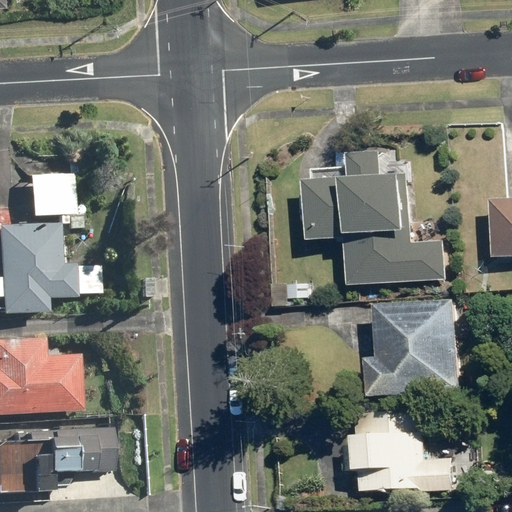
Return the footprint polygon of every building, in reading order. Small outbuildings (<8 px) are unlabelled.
[(344,187),(307,189),(310,246),(347,244),(350,291),(451,286),(449,244),(416,246),(411,157),(343,161),(344,187)] [(27,219),(56,219),(56,226),(66,226),(67,234),(86,234),(85,204),(73,204),(72,176),(26,177),(27,219)] [(511,204),(495,204),(496,267),(511,267),(511,204)] [(56,240),(56,229),(0,228),(0,321),(41,321),(41,303),(72,302),(72,297),(100,297),(100,269),(63,269),(63,240),(56,240)] [(383,364),(374,365),(377,403),(465,397),(459,306),(380,311),(383,364)] [(0,420),(78,416),(75,360),(38,361),(37,345),(0,346),(0,420)] [(458,499),(458,446),(427,446),(427,416),(357,416),(358,479),(363,479),(363,500),(458,499)] [(111,432),(10,434),(10,446),(0,445),(0,502),(46,502),(46,481),(88,480),(88,476),(111,475),(111,432)]
